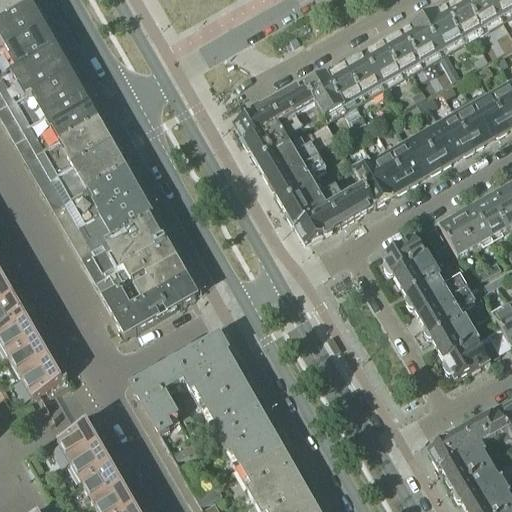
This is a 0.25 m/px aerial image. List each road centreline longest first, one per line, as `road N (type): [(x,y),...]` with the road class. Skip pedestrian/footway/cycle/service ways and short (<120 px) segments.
road 1 (tertiary): [(243,305),(362,511)]
road 2 (tertiary): [(130,101),(243,305)]
road 3 (tertiary): [(280,284),(165,83)]
road 4 (residential): [(103,378),(0,180)]
road 5 (tertiary): [(378,450),(280,284)]
road 6 (residential): [(447,414),(351,250)]
road 7 (residential): [(511,159),(351,250)]
road 8 (residential): [(415,0),(276,78)]
road 9 (residential): [(103,378),(243,305)]
road 10 (residential): [(171,511),(108,402),(103,378)]
